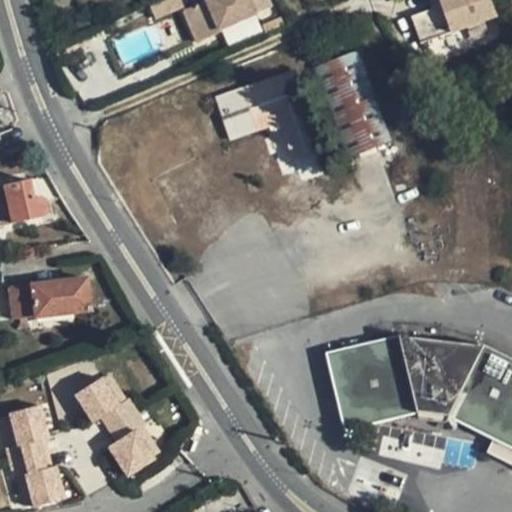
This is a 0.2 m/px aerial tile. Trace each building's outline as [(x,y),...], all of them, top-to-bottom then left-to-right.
[(164,0),(150,8),(157,19),(183,5),(179,0),(164,0)] [(207,0),(208,1),(184,11),(198,42),(221,32),(220,30),(256,14),(249,0),(207,0)] [(439,0),(451,29),(452,34),(485,21),(479,4),(483,2),(482,0),(439,0)] [(490,0),(488,0),(483,2),(479,4),(485,21),(496,17),(490,0)] [(439,4),(410,14),(420,39),(448,28),(439,4)] [(451,29),(433,35),(438,48),(449,44),(455,42),(452,34),(451,29)] [(454,57),(449,44),(438,48),(433,35),(416,40),(426,68),(454,57)] [(309,70),(342,161),(393,141),(360,51),(309,70)] [(287,74),(269,80),(298,160),(317,154),(287,74)] [(295,161),(298,160),(269,80),(217,98),(231,140),(281,124),(295,161)] [(30,180),(3,186),(8,207),(11,223),(46,216),(41,197),(33,199),(30,180)] [(11,223),(8,207),(0,208),(0,216),(2,225),(11,223)] [(21,319),(26,319),(92,311),(89,279),(9,288),(13,320),(21,319)] [(450,418),(511,449),(511,359),(482,345),(481,347),(404,339),(404,337),(327,354),(345,432),(418,415),(450,418)] [(111,375),(104,381),(120,405),(127,400),(111,375)] [(102,418),(110,431),(138,412),(129,399),(127,400),(120,405),(104,381),(102,377),(76,394),(94,423),(102,418)] [(7,449),(12,463),(43,454),(40,441),(46,439),(49,438),(41,405),(10,413),(11,417),(18,445),(10,447),(7,449)] [(146,425),(138,412),(110,431),(118,442),(110,447),(128,476),(154,459),(153,456),(136,431),(144,426),(146,425)] [(3,419),(10,447),(18,445),(11,417),(3,419)] [(160,451),(144,426),(136,431),(153,456),(160,451)] [(40,441),(43,454),(50,453),(46,439),(40,441)] [(47,469),(53,467),(50,453),(43,454),(47,469)] [(47,469),(43,454),(12,463),(15,478),(17,477),(26,475),(34,503),(35,507),(65,499),(57,466),(53,467),(47,469)] [(17,477),(25,506),(34,503),(26,475),(17,477)]
